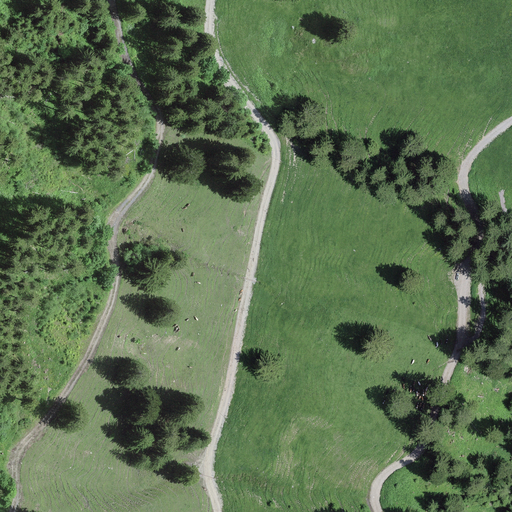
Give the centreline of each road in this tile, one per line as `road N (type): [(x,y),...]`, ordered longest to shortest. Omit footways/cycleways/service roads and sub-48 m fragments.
road 1 (track): [(11,511),(19,497),(14,458),(55,408),(110,311),(118,267),(111,228),(151,172),(160,121),(130,71),(115,0)]
road 2 (track): [(212,0),(215,58),(275,148),(225,401),(209,445),(216,511)]
road 3 (track): [(377,511),(375,483),(442,420),(460,317),(469,160),(511,120)]
